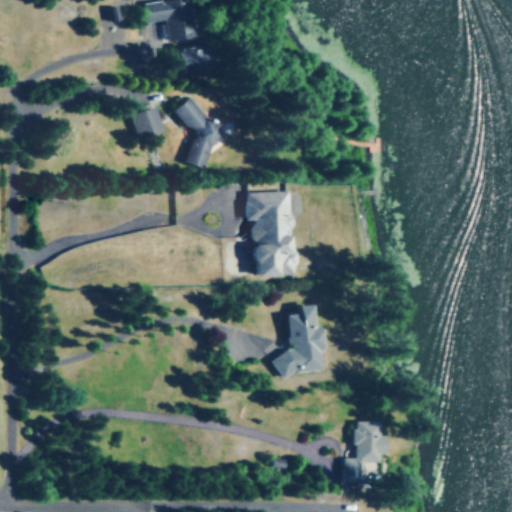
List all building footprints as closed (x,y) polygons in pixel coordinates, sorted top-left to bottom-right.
[(162,21),(164,41),(193,38),(188,0),(165,0),(141,3),(143,23),(162,21)] [(173,49),(173,72),(202,71),(202,49),(173,49)] [(200,170),(220,120),(178,103),(171,119),(195,128),(181,162),(200,170)] [(127,114),(135,139),(161,131),(153,106),(127,114)] [(243,193),(244,221),(249,221),(250,277),(293,276),(293,249),(288,250),(286,192),(243,193)] [(270,375),(318,372),(312,305),(292,307),(292,315),(280,316),(284,353),(269,355),(270,375)] [(348,422),(348,458),(338,458),(338,482),(372,482),(373,422),(348,422)]
